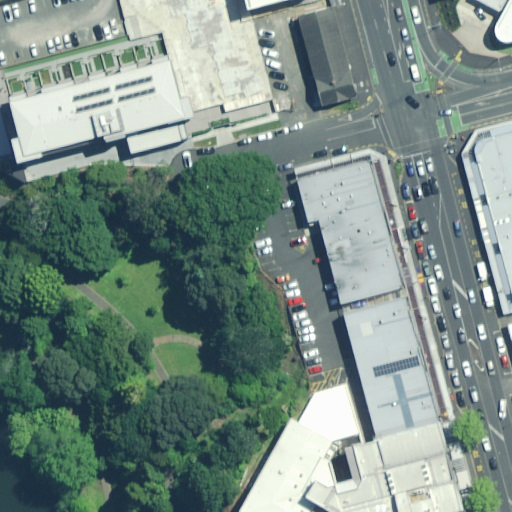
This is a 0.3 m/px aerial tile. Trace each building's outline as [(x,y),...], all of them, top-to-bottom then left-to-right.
[(487,30),(488,34),(491,36),(493,38),(497,39),(511,35),(511,0),(435,0),(436,2),(442,0),(469,0),(469,1),(492,19),(489,23),(487,26),(487,30)] [(326,1),(292,9),(315,103),(349,94),(326,1)] [(165,57),(3,97),(16,149),(178,109),(165,57)] [(511,128),(484,135),(468,153),(510,306),(511,305),(511,128)] [(373,146),(298,165),(312,217),(323,215),(345,298),(415,281),(389,154),(373,146)] [(415,281),(345,298),(348,308),(419,292),(415,281)] [(419,292),(348,308),(381,434),(352,441),(360,472),(350,475),(341,477),(335,456),(329,452),(338,437),(296,414),(245,506),(255,511),(446,511),(479,505),(419,292)]
